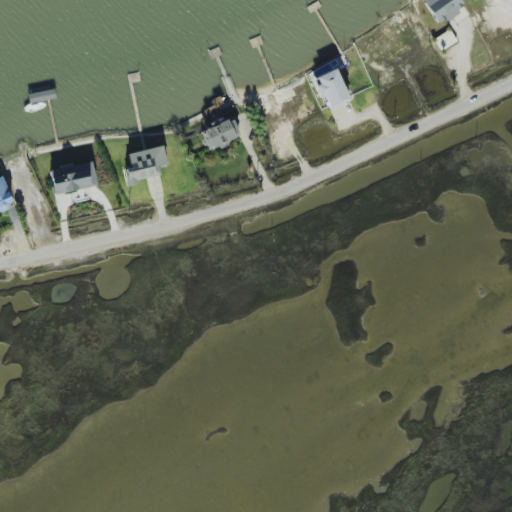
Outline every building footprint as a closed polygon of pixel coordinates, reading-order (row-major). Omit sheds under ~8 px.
[(421,0),(439,25),(465,7),(459,0),(421,0)] [(434,38),(441,50),(457,42),(450,30),(434,38)] [(321,98),(325,97),(330,108),(349,100),(335,69),(312,78),(321,98)] [(233,117),(223,121),(221,115),(209,119),(212,127),(201,131),(207,148),(239,137),(233,117)] [(127,186),(139,184),(138,180),(160,175),(158,166),(166,164),(162,146),(127,154),(130,167),(124,169),(127,186)] [(54,194),(97,186),(92,161),(49,169),(54,194)] [(0,212),(14,206),(1,177),(0,176),(0,212)]
